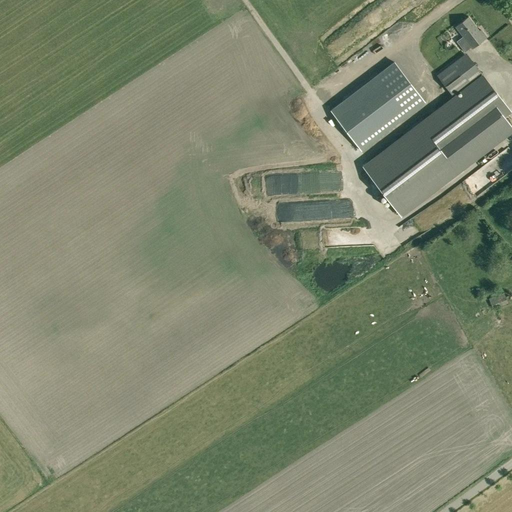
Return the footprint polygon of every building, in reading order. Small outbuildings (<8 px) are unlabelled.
[(457,41),(465,52),(471,47),(472,48),(487,37),(481,30),(480,32),(469,17),(456,27),(463,37),(457,41)] [(362,166),(401,217),(511,131),(511,126),(503,116),(510,110),(484,77),(484,78),(481,74),(481,73),(466,53),(437,75),(453,95),(460,90),(460,91),(418,123),(362,166)] [(331,110),(355,142),(418,94),(394,62),(331,110)] [(283,203),(283,220),(295,219),(294,203),(283,203)] [(398,233),(404,245),(428,232),(422,221),(398,233)] [(489,299),(492,309),(508,303),(505,293),(489,299)]
